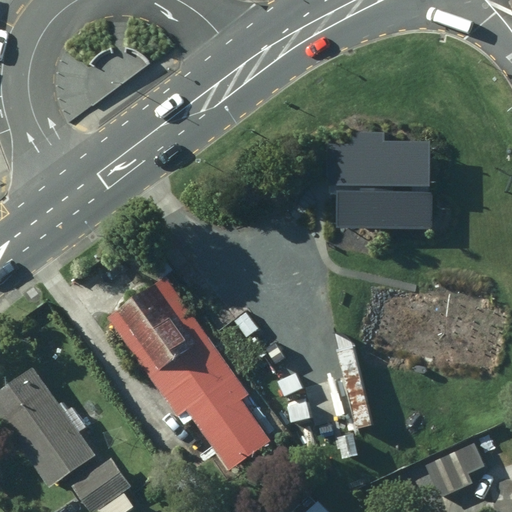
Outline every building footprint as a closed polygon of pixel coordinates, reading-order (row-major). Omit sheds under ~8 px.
[(350,114),(292,204),(323,225),(335,206),(392,243),(418,203),(362,167),(383,135),(350,114)] [(431,330),(446,333),(444,342),(457,345),(458,337),(481,342),(484,325),(499,329),(511,275),(433,258),(425,295),(438,298),(431,330)] [(162,276),(171,270),(166,262),(154,271),(158,276),(114,307),(116,310),(104,318),(182,427),(190,421),(226,470),(268,440),(239,400),(246,395),(162,276)] [(230,328),(220,335),(243,369),(265,353),(253,336),(242,345),(230,328)] [(0,386),(0,425),(45,488),(91,454),(74,432),(83,425),(69,407),(62,412),(28,366),(0,386)] [(354,366),(336,371),(338,378),(300,387),(310,427),(366,413),(354,366)] [(107,458),(69,485),(88,511),(136,511),(143,507),(107,458)] [(324,511),(314,501),(302,511),(324,511)]
